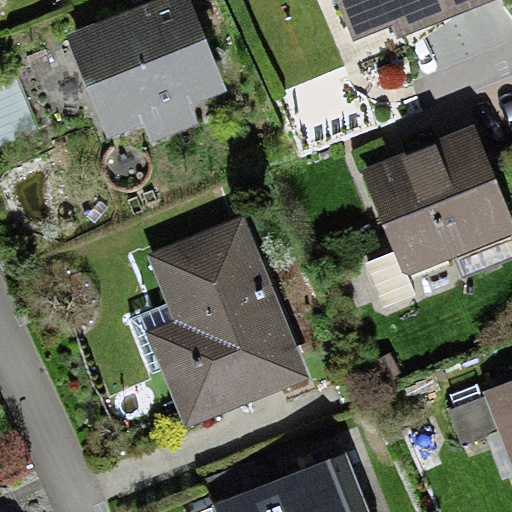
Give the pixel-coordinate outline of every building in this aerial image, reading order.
[(180,0),(77,41),(111,125),(215,83),(182,0),(180,0)] [(337,0),(341,9),(362,0),(388,0),(401,32),(450,13),(445,0),(337,0)] [(445,0),(450,13),(481,0),(445,0)] [(507,216),(473,133),(407,160),(411,169),(372,185),(398,251),(375,260),(370,271),(381,299),(393,303),(416,294),(406,269),(455,249),(465,274),(511,254),(511,238),(503,217),(507,216)] [(153,372),(169,366),(188,417),(297,374),(239,227),(158,258),(175,300),(131,318),(153,372)] [(511,385),(492,394),(511,445),(511,385)] [(368,511),(345,453),(215,505),(218,511),(368,511)]
